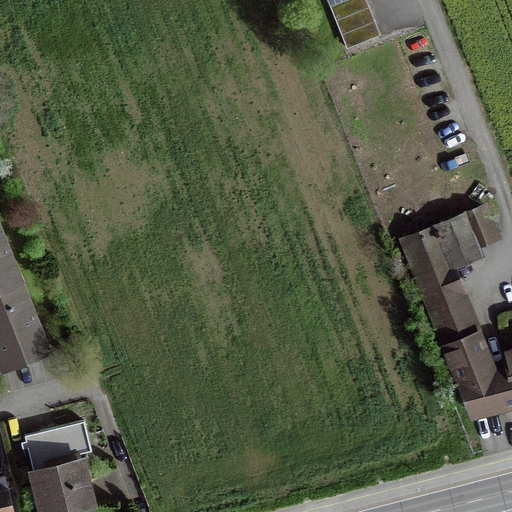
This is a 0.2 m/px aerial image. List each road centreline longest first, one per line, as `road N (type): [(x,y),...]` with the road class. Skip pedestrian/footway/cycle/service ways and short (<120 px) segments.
road 1 (residential): [(422,0),(511,232)]
road 2 (track): [(0,167),(90,385)]
